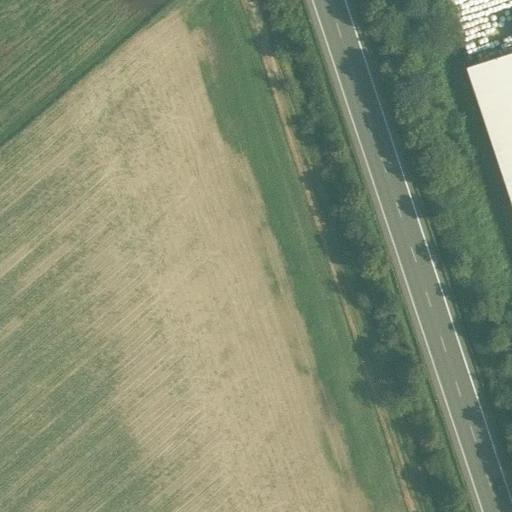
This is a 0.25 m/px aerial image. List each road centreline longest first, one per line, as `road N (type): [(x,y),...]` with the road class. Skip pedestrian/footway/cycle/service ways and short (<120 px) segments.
road 1 (secondary): [(327,0),(498,511)]
road 2 (track): [(248,0),(415,511)]
